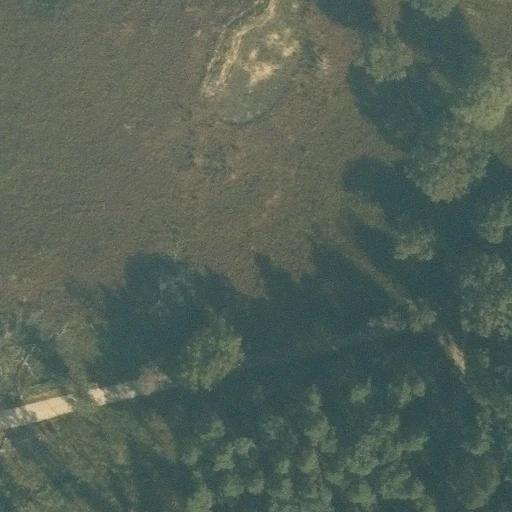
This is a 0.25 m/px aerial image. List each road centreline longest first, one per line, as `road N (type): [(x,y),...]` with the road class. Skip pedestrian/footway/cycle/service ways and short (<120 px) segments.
road 1 (unknown): [(511,288),(0,411)]
road 2 (track): [(511,306),(0,428)]
road 3 (track): [(465,317),(457,511)]
